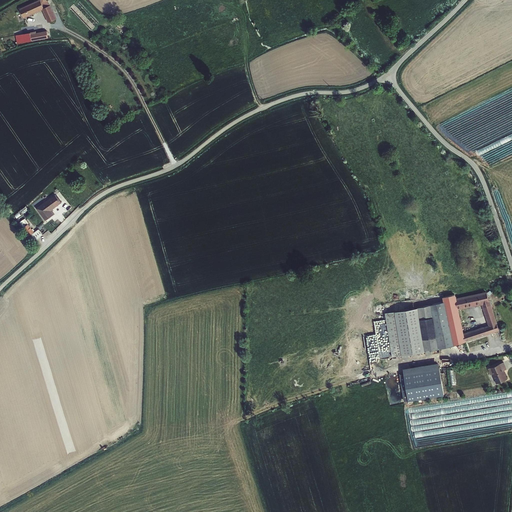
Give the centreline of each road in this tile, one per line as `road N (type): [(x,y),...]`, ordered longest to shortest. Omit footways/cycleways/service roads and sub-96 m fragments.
road 1 (unclassified): [(0,288),(109,190),(165,171),(282,99),(355,90),(386,75)]
road 2 (unclassified): [(386,75),(478,171),(511,265)]
